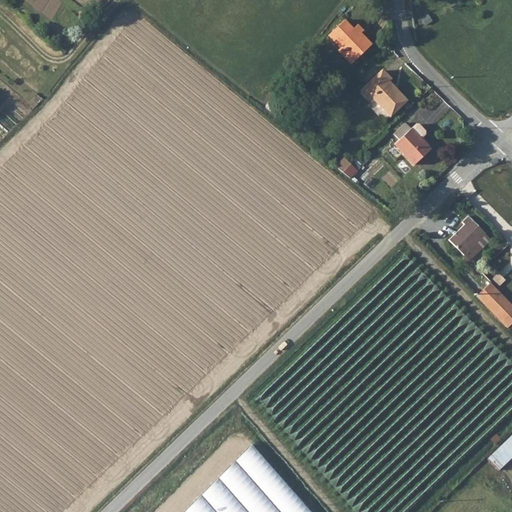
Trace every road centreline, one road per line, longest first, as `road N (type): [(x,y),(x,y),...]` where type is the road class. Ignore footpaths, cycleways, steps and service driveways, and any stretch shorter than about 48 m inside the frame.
road 1 (unclassified): [(110,511),(498,138)]
road 2 (unclassified): [(396,0),(417,63),(498,138)]
